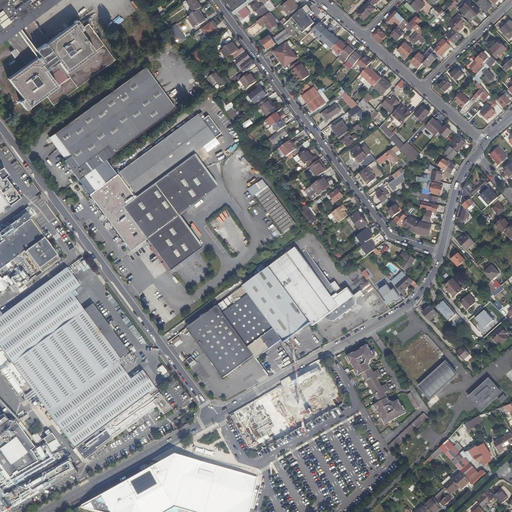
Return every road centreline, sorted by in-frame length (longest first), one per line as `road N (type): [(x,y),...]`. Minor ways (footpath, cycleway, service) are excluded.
road 1 (unclassified): [(212,415),(0,125)]
road 2 (residential): [(441,253),(387,234),(213,0)]
road 3 (tertiary): [(44,511),(212,415)]
road 4 (unknown): [(37,143),(155,54),(184,85)]
road 5 (tertiary): [(212,415),(368,330)]
road 6 (residential): [(368,330),(386,368),(423,407),(388,440)]
road 7 (unknown): [(83,475),(180,415),(170,388)]
road 8 (unknown): [(347,341),(335,329),(365,303),(308,241)]
road 9 (residential): [(511,1),(421,89)]
road 10 (unknown): [(171,358),(194,345),(226,389),(263,367)]
